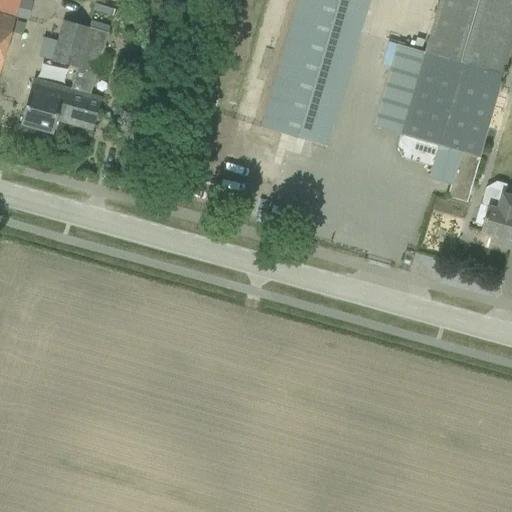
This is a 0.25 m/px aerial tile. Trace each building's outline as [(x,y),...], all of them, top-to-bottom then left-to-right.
[(11,0),(0,0),(0,70),(19,2),(11,0)] [(297,0),(259,127),(326,147),(370,0),(297,0)] [(511,0),(437,0),(422,53),(396,45),(372,127),(436,146),(427,178),(450,185),(446,197),(466,203),(511,42),(511,0)] [(75,68),(86,29),(61,22),(50,61),(75,68)] [(87,94),(92,76),(104,35),(86,29),(75,68),(74,71),(69,89),(65,88),(57,117),(63,119),(62,121),(92,130),(98,110),(101,98),(87,94)] [(57,117),(65,88),(33,79),(20,124),(53,133),(57,117)] [(258,141),(251,166),(269,171),(276,146),(258,141)] [(511,187),(508,186),(508,185),(494,181),(485,188),(479,207),(486,209),(481,225),(479,233),(493,237),(491,244),(511,249),(511,187)]
